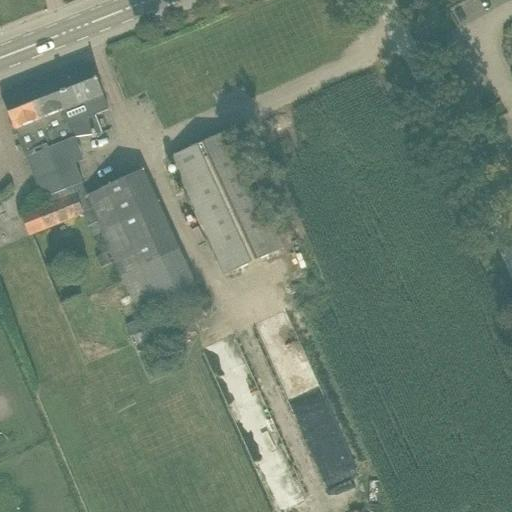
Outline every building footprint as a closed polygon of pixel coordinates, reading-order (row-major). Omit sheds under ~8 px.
[(473,0),(451,10),(458,27),(472,21),(471,17),(504,2),(503,0),(473,0)] [(441,37),(481,104),(498,94),(457,27),(441,37)] [(102,95),(103,95),(90,63),(1,98),(34,182),(39,180),(47,196),(45,197),(48,205),(19,216),(29,237),(83,216),(92,237),(101,234),(108,252),(96,257),(101,268),(113,263),(120,279),(179,252),(143,171),(86,196),(81,184),(82,183),(71,154),(53,161),(48,148),(74,137),(97,135),(90,118),(108,111),(102,95)] [(511,121),(506,113),(491,122),(511,157),(511,121)] [(170,158),(224,275),(282,249),(228,131),(170,158)] [(167,332),(158,312),(125,325),(133,346),(167,332)] [(291,464),(261,478),(277,511),(279,511),(307,499),(291,464)]
